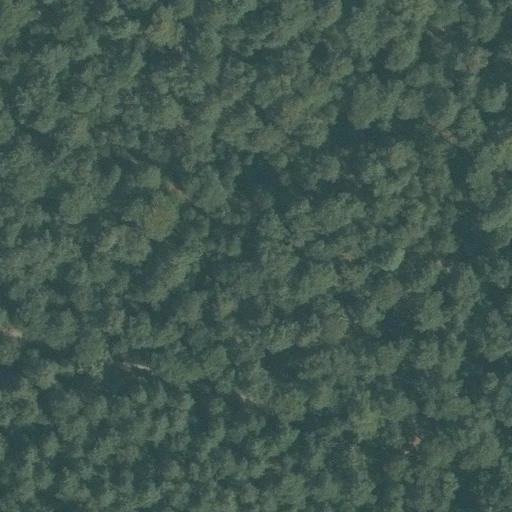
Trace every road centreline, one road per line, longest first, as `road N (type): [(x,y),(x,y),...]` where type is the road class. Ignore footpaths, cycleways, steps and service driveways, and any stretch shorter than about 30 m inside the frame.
road 1 (track): [(0,324),(465,467)]
road 2 (track): [(511,27),(458,155),(440,268),(426,400),(465,467)]
